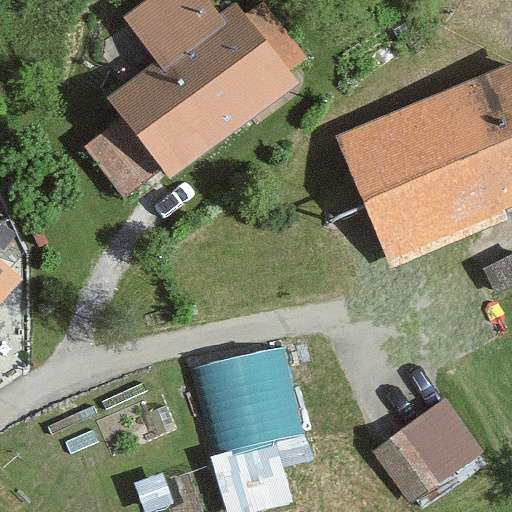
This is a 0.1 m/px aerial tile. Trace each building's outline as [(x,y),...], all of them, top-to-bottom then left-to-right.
[(183,0),(154,22),(180,56),(109,110),(124,130),(94,152),(134,205),(179,171),(191,186),(323,87),(258,1),(239,16),(226,0),(183,0)] [(511,72),(347,145),(398,260),(511,209),(511,72)] [(0,297),(17,279),(0,263),(0,297)] [(317,459),(288,336),(193,358),(228,511),(241,511),(298,499),(290,465),(317,459)] [(483,456),(445,406),(374,460),(413,510),(483,456)]
